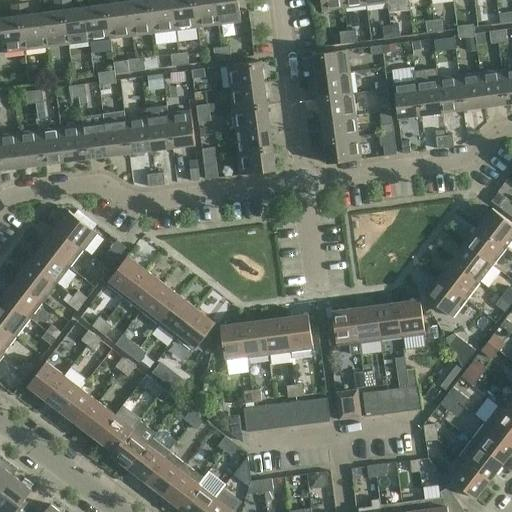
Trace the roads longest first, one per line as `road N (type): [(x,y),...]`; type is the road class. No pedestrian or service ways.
road 1 (residential): [(302,183),(138,202),(83,183),(11,194),(0,205)]
road 2 (residential): [(511,126),(456,162),(302,183)]
road 3 (residential): [(302,183),(280,0)]
road 4 (residential): [(0,418),(120,511)]
